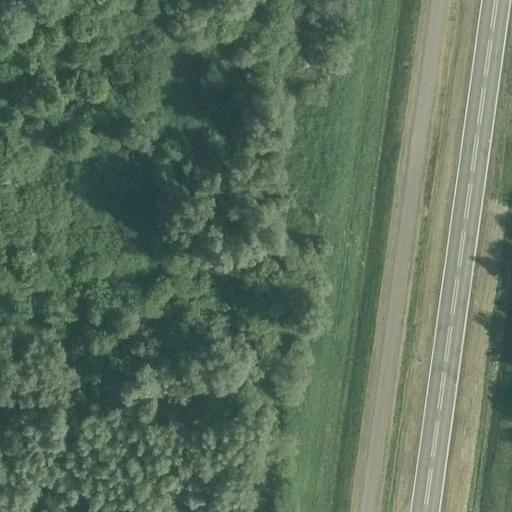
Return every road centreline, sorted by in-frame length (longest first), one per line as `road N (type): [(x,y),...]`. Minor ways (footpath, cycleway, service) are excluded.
road 1 (trunk): [(425,511),(495,0)]
road 2 (unclassified): [(369,511),(437,0)]
